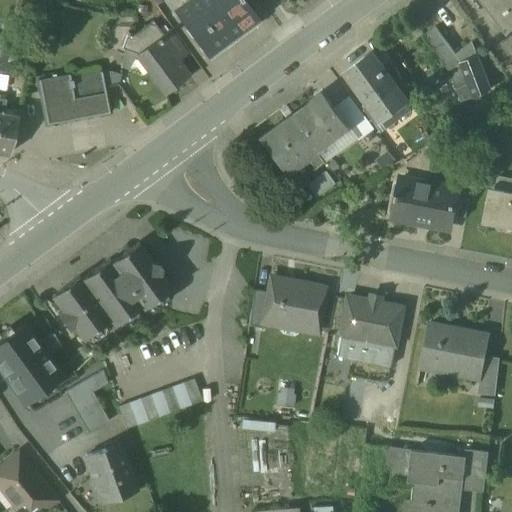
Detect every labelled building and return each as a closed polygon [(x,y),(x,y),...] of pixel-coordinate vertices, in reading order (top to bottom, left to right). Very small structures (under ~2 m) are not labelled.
[(244,0),(189,0),(174,12),(205,54),(256,16),(244,0)] [(511,0),(482,0),(507,32),(509,31),(506,27),(511,22),(511,0)] [(149,23),(131,37),(127,32),(121,48),(137,54),(159,37),(149,23)] [(455,53),(434,26),(422,36),(449,70),(451,69),(461,60),(455,53)] [(187,53),(168,30),(159,37),(178,60),(187,53)] [(178,60),(159,37),(137,54),(136,55),(165,92),(189,74),(178,60)] [(490,89),(477,55),(475,55),(470,42),(455,53),(461,60),(451,69),(453,89),(455,88),(460,101),(490,89)] [(12,50),(0,47),(0,69),(7,71),(12,50)] [(385,71),(372,53),(347,71),(379,115),(402,98),(383,72),(385,71)] [(69,74),(38,80),(46,125),(109,113),(101,71),(99,72),(69,78),(69,74)] [(323,92),(291,115),(315,147),(346,124),(334,107),(323,92)] [(364,118),(349,97),(334,107),(346,124),(350,129),(364,118)] [(5,99),(0,98),(0,153),(8,155),(19,109),(12,108),(11,114),(2,113),(5,99)] [(291,115),(259,139),(282,171),(304,155),(315,170),(325,161),(315,147),(291,115)] [(511,177),(499,175),(496,188),(511,191),(511,177)] [(430,183),(400,177),(392,216),(433,225),(440,220),(451,222),(453,213),(458,191),(456,191),(430,186),(430,183)] [(511,191),(496,188),(490,187),(487,201),(493,203),(490,217),(511,222),(511,191)] [(472,191),(457,188),(456,191),(458,191),(453,213),(467,216),(472,191)] [(118,254),(119,256),(114,261),(113,260),(111,262),(109,259),(81,279),(112,321),(111,322),(113,325),(140,305),(142,308),(171,288),(159,271),(160,267),(157,264),(153,263),(138,242),(134,245),(135,245),(129,249),(127,248),(125,247),(123,247),(121,248),(119,250),(118,252),(118,254)] [(112,321),(81,279),(79,276),(51,295),(61,310),(57,313),(68,329),(73,326),(84,341),(111,322),(112,321)] [(325,288),(271,277),(268,293),(262,323),(263,323),(280,326),(280,329),(283,334),(293,336),(298,333),(299,330),(316,333),(325,288)] [(253,290),(248,326),(262,329),(263,323),(262,323),(268,293),(253,290)] [(403,307),(381,303),(382,297),(370,294),(369,300),(348,296),(340,335),(395,346),(403,307)] [(61,379),(22,322),(0,336),(0,374),(22,406),(61,379)] [(488,334),(429,323),(421,365),(479,376),(484,355),(488,334)] [(498,358),(484,355),(479,376),(477,394),(494,396),(498,358)] [(85,431),(108,420),(93,388),(108,381),(102,367),(63,386),(85,431)] [(345,375),(322,371),(320,382),(343,387),(345,375)] [(193,379),(182,383),(191,405),(202,401),(193,379)] [(343,387),(320,382),(317,394),(340,398),(343,387)] [(182,383),(172,387),(180,409),(191,405),(182,383)] [(172,387),(161,391),(169,413),(180,409),(172,387)] [(161,391),(150,394),(159,417),(169,413),(161,391)] [(150,394),(139,398),(148,421),(155,418),(159,417),(150,394)] [(139,398),(129,402),(137,425),(148,421),(139,398)] [(344,401),(340,427),(366,429),(370,403),(344,401)] [(137,425),(129,402),(118,406),(126,429),(137,425)] [(131,473),(140,470),(132,445),(123,448),(131,473)] [(463,457),(401,452),(401,451),(387,449),(385,467),(391,467),(389,481),(413,483),(411,502),(404,502),(403,511),(457,511),(462,478),(464,457),(463,457)] [(488,453),(464,449),(463,457),(464,457),(462,478),(484,480),(488,453)] [(120,452),(108,456),(105,450),(86,457),(103,503),(135,491),(120,452)] [(41,511),(57,500),(18,451),(0,465),(0,489),(17,511),(32,511),(37,508),(40,511),(41,511)]
